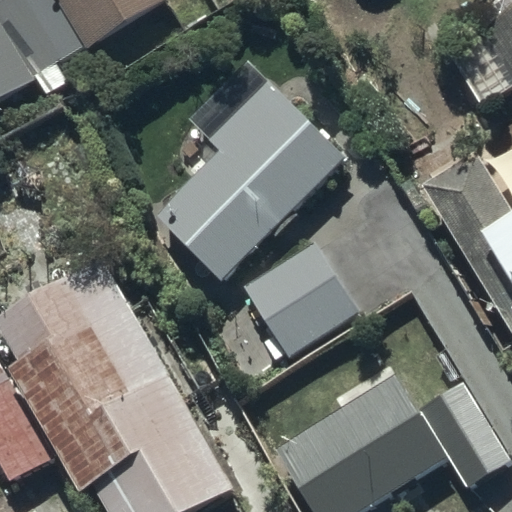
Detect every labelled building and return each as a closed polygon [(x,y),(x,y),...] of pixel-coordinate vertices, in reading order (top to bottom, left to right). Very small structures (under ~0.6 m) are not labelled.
[(0,106),(172,0),(11,0),(0,7),(0,106)] [(511,13),(481,32),(511,84),(511,13)] [(219,158),(154,224),(222,290),(344,166),(266,89),(208,148),(219,158)] [(511,212),(478,158),(423,192),(511,337),(511,212)] [(312,251),(243,299),(287,363),(356,315),(312,251)] [(0,342),(17,372),(7,378),(77,501),(90,493),(101,511),(219,511),(233,504),(99,271),(0,327),(0,342)] [(0,378),(0,471),(9,487),(40,470),(0,399),(0,388),(4,386),(0,378)] [(392,381),(273,455),(308,511),(369,511),(447,464),(465,493),(511,464),(464,388),(415,418),(392,381)]
